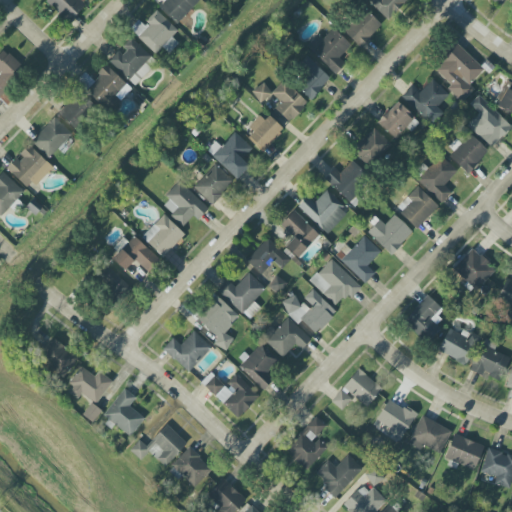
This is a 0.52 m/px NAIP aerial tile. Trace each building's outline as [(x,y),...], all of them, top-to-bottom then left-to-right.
[(47,0),(46,1),(68,22),(88,0),(47,0)] [(199,1),(198,0),(166,0),(159,8),(177,24),(199,1)] [(404,0),(369,0),(368,2),(387,20),(404,0)] [(381,27),(365,9),(343,31),(359,47),(381,27)] [(178,31),(156,11),(143,24),(139,20),(129,29),(155,55),(178,31)] [(335,75),(345,65),(338,58),(350,46),(333,29),(323,39),(318,35),(306,46),(335,75)] [(153,67),(148,62),(152,58),(130,38),(120,49),(108,62),(135,86),(153,67)] [(483,70),(456,44),(433,69),(451,86),(448,90),(462,103),(474,89),(469,85),(483,70)] [(0,96),(25,69),(3,50),(0,53),(0,96)] [(331,79),(307,57),(289,76),(312,98),(331,79)] [(85,73),(76,82),(109,114),(132,90),(107,66),(93,80),(85,73)] [(280,103),(274,109),(287,123),(307,104),(285,80),(271,93),(280,103)] [(419,93),(411,86),(401,97),(431,125),(442,113),(437,108),(449,95),(432,80),(419,93)] [(260,103),(272,94),(264,83),(252,92),(260,103)] [(511,83),(510,83),(497,107),(511,114),(511,83)] [(66,109),(82,126),(99,111),(83,94),(66,109)] [(491,148),(511,127),(478,96),(470,105),(479,113),(467,126),(491,148)] [(378,122),(394,139),(415,119),(399,102),(378,122)] [(283,130),(265,113),(250,129),(253,132),(247,139),(262,152),(283,130)] [(31,142),(49,159),(71,134),(53,118),(31,142)] [(391,144),(373,128),(352,150),(370,166),(391,144)] [(220,147),(215,142),(207,152),(236,180),(249,167),(241,160),(252,149),(234,133),(220,147)] [(458,141),(446,154),(467,174),(488,152),(470,134),(461,143),(458,141)] [(32,183),(36,187),(53,168),(28,145),(6,169),(27,188),(32,183)] [(457,172),(441,156),(417,179),(440,204),(451,193),(443,185),(457,172)] [(340,173),(334,168),(324,179),(348,202),(371,177),(352,160),(340,173)] [(212,205),(234,182),(215,165),(193,187),(212,205)] [(24,192),(2,172),(0,174),(0,216),(1,217),(24,192)] [(159,204),(183,227),(193,217),(197,221),(208,209),(180,183),(159,204)] [(416,229),(438,207),(418,187),(396,208),(416,229)] [(307,197),(298,207),(327,234),(349,211),(327,190),(314,204),(307,197)] [(280,225),(293,238),(285,247),(297,258),(319,235),(294,211),(280,225)] [(184,235),(164,214),(141,237),(162,258),(184,235)] [(385,225),(379,220),(367,233),(391,255),(412,232),(394,215),(385,225)] [(351,250),(345,245),(335,256),(365,284),(375,273),(367,266),(380,252),(364,236),(351,250)] [(159,257),(131,237),(113,261),(126,271),(134,261),(149,272),(159,257)] [(261,275),(274,262),(282,269),(290,260),(267,238),(246,261),(261,275)] [(453,268),(475,291),(495,271),(473,249),(453,268)] [(335,306),(345,295),(350,300),(361,288),(330,259),(309,282),(335,306)] [(119,299),(130,287),(107,267),(97,279),(119,299)] [(227,280),(217,291),(242,314),(265,289),(248,273),(235,287),(227,280)] [(268,287),(279,295),(286,284),(276,276),(268,287)] [(496,302),(511,307),(511,281),(506,279),(496,302)] [(293,293),(282,305),(313,336),(336,313),(312,289),(301,301),(293,293)] [(226,351),(233,338),(217,330),(225,321),(230,324),(238,316),(215,294),(211,303),(196,318),(207,329),(204,335),(213,344),(226,351)] [(403,320),(426,343),(440,330),(429,318),(440,308),(428,296),(403,320)] [(301,351),(311,340),(287,318),(275,331),(270,326),(260,337),(283,358),(295,345),(301,351)] [(477,337),(462,330),(460,335),(449,329),(438,352),(465,365),(477,337)] [(211,348),(193,332),(181,345),(173,338),(163,349),(188,373),(211,348)] [(65,377),(78,356),(50,339),(37,361),(65,377)] [(469,371),(482,377),(484,374),(500,382),(511,359),(494,351),(497,345),(485,339),(469,371)] [(238,367),(263,390),(273,380),(266,373),(278,361),(260,344),(238,367)] [(99,371),(94,377),(82,368),(65,390),(77,399),(82,393),(96,404),(113,383),(99,371)] [(382,389),(359,369),(343,386),(366,407),(382,389)] [(259,396),(235,374),(225,386),(211,372),(201,384),(238,418),(259,396)] [(103,414),(129,437),(145,420),(129,406),(136,399),(125,389),(103,414)] [(351,400),(341,390),(331,401),(341,411),(351,400)] [(402,442),(415,414),(387,400),(377,422),(390,428),(387,434),(402,442)] [(451,430),(421,416),(408,443),(422,450),(423,446),(440,454),(451,430)] [(305,471),(328,449),(316,437),(326,427),(317,418),(284,450),(305,471)] [(187,444),(166,424),(145,446),(139,440),(130,450),(140,461),(155,445),(163,452),(156,459),(165,467),(187,444)] [(484,446),(454,434),(444,459),(474,471),(484,446)] [(211,471),(190,448),(171,467),(192,489),(211,471)] [(510,489),(511,482),(511,455),(487,449),(481,473),(496,477),(494,485),(510,489)] [(335,468),(328,461),(313,474),(335,497),(362,471),(348,455),(335,468)] [(235,511),(246,500),(223,479),(206,497),(217,508),(214,511),(235,511)] [(349,511),(353,511),(357,509),(359,511),(373,511),(385,503),(371,484),(343,504),(349,511)]
